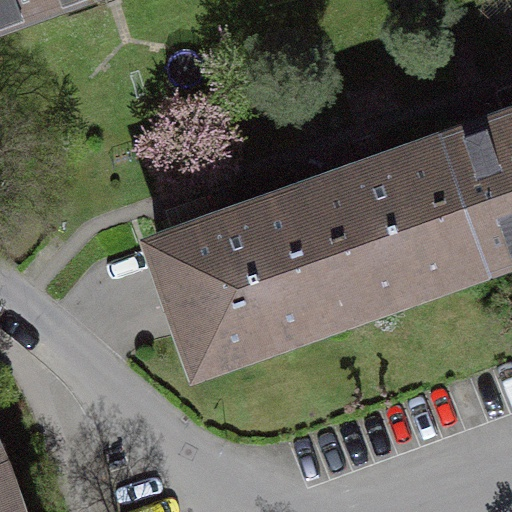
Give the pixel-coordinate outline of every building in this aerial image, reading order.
[(0,0),(0,15),(27,6),(25,0),(0,0)] [(444,134),(487,255),(487,256),(511,247),(511,108),(443,133),(444,134)] [(343,306),(487,255),(444,134),(372,160),(301,185),(343,306)] [(199,357),(343,306),(301,185),(228,211),(156,237),(199,357)] [(15,511),(0,468),(0,511),(15,511)]
